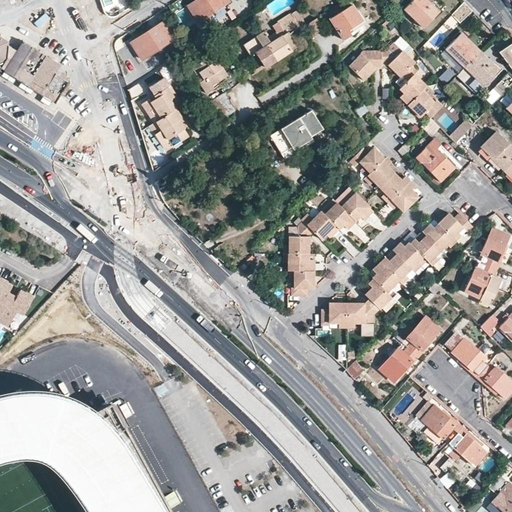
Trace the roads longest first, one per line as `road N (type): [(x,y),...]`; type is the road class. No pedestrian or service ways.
road 1 (primary): [(108,239),(272,390),(379,511)]
road 2 (primary): [(413,511),(307,392),(161,254)]
road 3 (residential): [(448,511),(283,334)]
road 4 (residential): [(161,254),(101,35)]
road 5 (residential): [(283,334),(435,200)]
road 6 (primary): [(161,254),(0,136)]
road 7 (residential): [(0,186),(77,242),(100,249),(108,239)]
road 8 (primary): [(0,164),(108,239)]
road 9 (residential): [(283,334),(194,247)]
